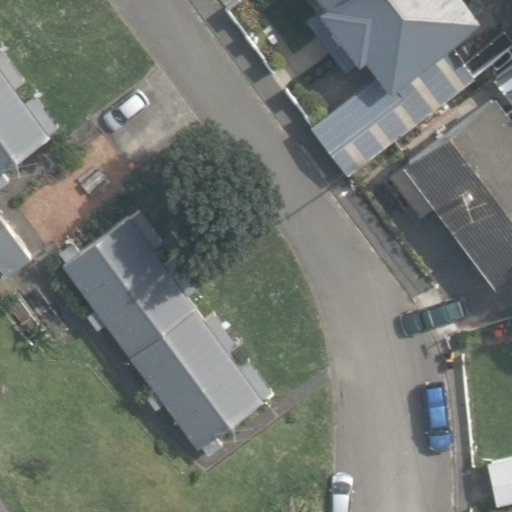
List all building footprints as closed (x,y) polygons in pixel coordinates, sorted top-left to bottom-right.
[(368,51),(392,83),(482,16),(470,0),(326,0),(322,4),(361,56),(368,51)] [(0,182),(10,175),(3,167),(52,132),(49,128),(58,121),(38,92),(29,99),(17,82),(26,76),(4,45),(0,48),(0,182)] [(307,130),(347,180),(473,77),(447,45),(366,112),(351,94),(307,130)] [(511,68),(497,79),(511,100),(511,99),(511,68)] [(404,156),(498,283),(511,272),(511,112),(495,88),(404,156)] [(204,440),(210,449),(224,440),(217,430),(266,397),(263,392),(273,385),(253,355),(241,363),(230,346),(239,339),(218,308),(206,316),(189,290),(199,283),(178,253),(167,261),(155,244),(165,237),(143,205),(133,211),(131,208),(85,239),(81,232),(62,245),(68,254),(64,257),(96,304),(88,310),(97,323),(107,317),(154,387),(147,391),(155,403),(163,397),(196,446),(204,440)] [(0,224),(0,256),(9,269),(33,251),(8,218),(0,224)] [(511,452),(490,457),(499,500),(511,497),(511,452)]
